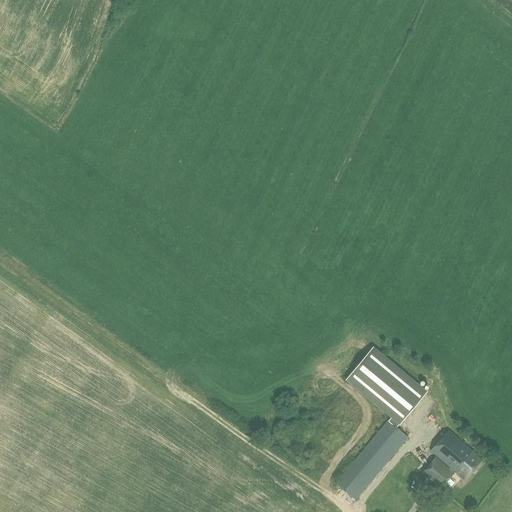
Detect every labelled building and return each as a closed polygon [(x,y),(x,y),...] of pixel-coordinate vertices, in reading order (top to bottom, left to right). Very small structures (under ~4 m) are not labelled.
[(373,347),(346,379),(391,417),(388,421),(397,427),(399,424),(400,424),(427,392),(373,347)] [(438,430),(454,421),(450,414),(434,423),(438,430)] [(408,437),(397,427),(388,421),(388,420),(335,483),(355,499),(408,437)] [(482,459),(449,430),(431,450),(451,467),(449,468),(436,457),(422,473),(440,489),(455,472),(465,480),(482,459)] [(409,481),(425,463),(416,456),(400,473),(409,481)]
